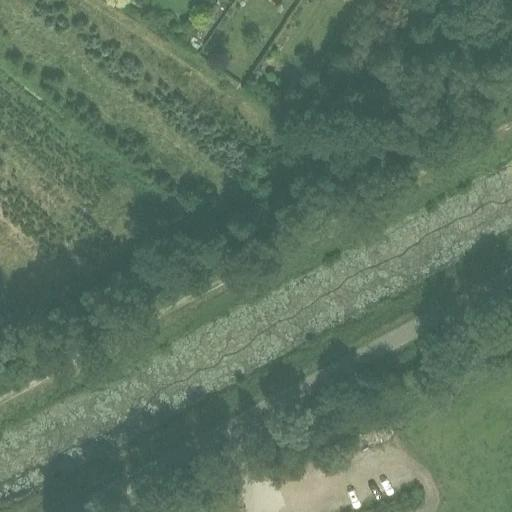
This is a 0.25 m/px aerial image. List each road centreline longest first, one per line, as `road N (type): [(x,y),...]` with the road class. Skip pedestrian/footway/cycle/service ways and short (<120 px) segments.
road 1 (track): [(511,121),(0,411)]
road 2 (unclassified): [(75,511),(511,275)]
